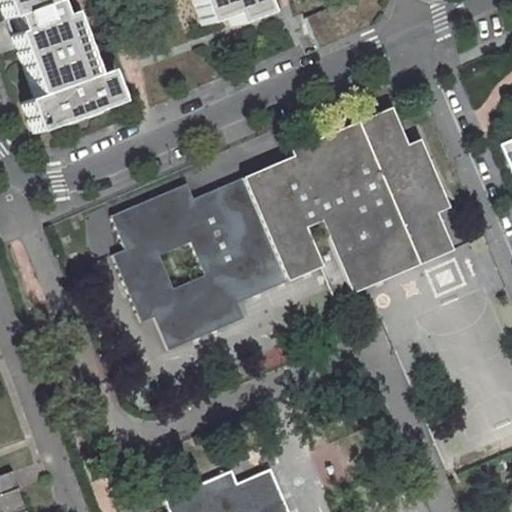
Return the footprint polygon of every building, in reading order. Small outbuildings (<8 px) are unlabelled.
[(0,0),(0,9),(32,98),(20,102),(31,134),(115,104),(103,72),(89,77),(67,14),(57,17),(51,2),(57,0),(0,0)] [(191,0),(201,26),(227,17),(230,27),(262,15),(256,0),(191,0)] [(185,184),(108,216),(123,250),(110,255),(139,323),(152,317),(166,351),(242,318),(235,303),(318,267),(332,301),(449,250),(433,213),(446,208),(416,140),(404,145),(387,108),(288,150),(290,157),(191,199),(185,184)] [(18,511),(16,506),(24,502),(11,466),(0,469),(0,511),(18,511)] [(286,511),(268,469),(235,483),(230,471),(162,500),(167,511),(166,511),(286,511)]
